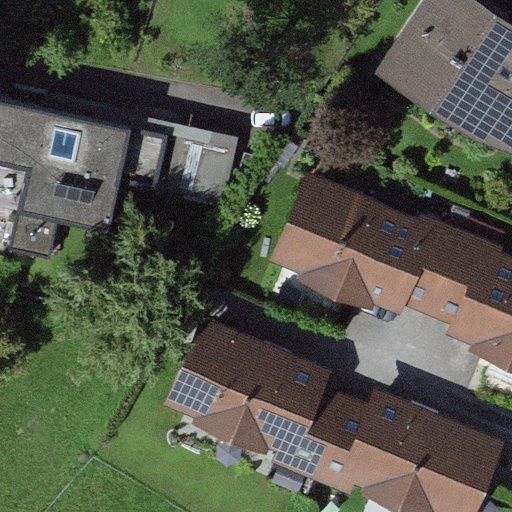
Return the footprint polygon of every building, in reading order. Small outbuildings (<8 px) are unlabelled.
[(424,0),(385,59),(470,115),(511,134),(511,15),(488,0),(424,0)] [(245,140),(20,92),(16,109),(0,106),(0,155),(36,163),(18,246),(59,255),(68,215),(121,226),(130,184),(231,206),(245,140)] [(402,298),(406,288),(439,301),(467,233),(316,172),(284,250),(402,298)] [(462,311),(459,320),(511,342),(511,252),(467,233),(439,301),(462,311)] [(332,366),(213,316),(180,396),(326,457),(353,394),(325,382),(332,366)] [(377,404),(353,394),(326,457),(456,511),(474,511),(506,439),(384,388),(377,404)]
